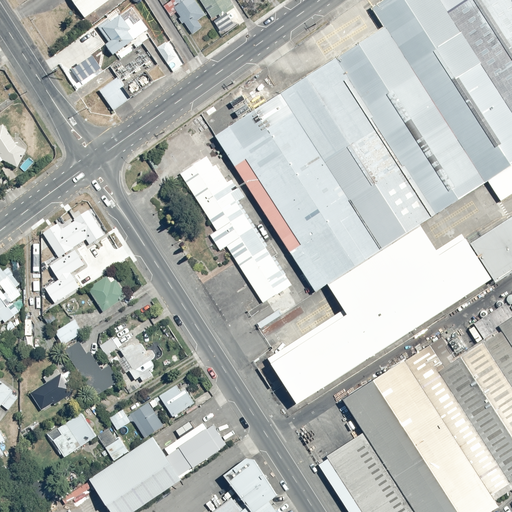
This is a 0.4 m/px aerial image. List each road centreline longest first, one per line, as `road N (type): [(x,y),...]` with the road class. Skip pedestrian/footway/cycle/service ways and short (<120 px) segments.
road 1 (residential): [(91,162),(314,511)]
road 2 (tertiary): [(91,162),(319,0)]
road 3 (residential): [(0,17),(91,162)]
